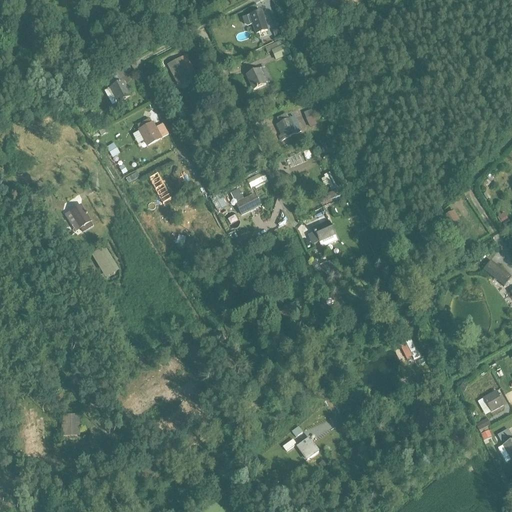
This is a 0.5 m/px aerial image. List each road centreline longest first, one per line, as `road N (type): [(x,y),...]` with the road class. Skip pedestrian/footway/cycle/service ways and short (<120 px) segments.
road 1 (residential): [(382,511),(309,361),(106,511)]
road 2 (residential): [(200,26),(293,227)]
road 3 (residential): [(180,37),(137,63),(205,195)]
road 4 (residential): [(511,131),(463,185),(491,231)]
